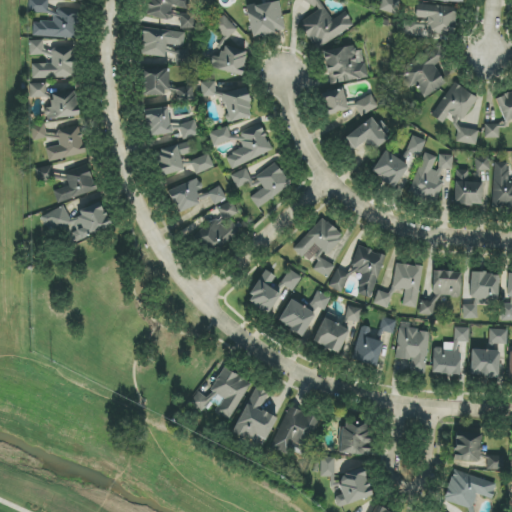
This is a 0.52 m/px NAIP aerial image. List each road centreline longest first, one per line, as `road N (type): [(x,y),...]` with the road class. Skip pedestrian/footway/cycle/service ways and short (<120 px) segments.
road 1 (residential): [(112,0),(115,145),(154,244),(196,301),(253,352),(363,401),(511,414)]
road 2 (residential): [(511,242),(398,232),(335,189)]
road 3 (residential): [(432,412),(426,475),(401,490),(387,474),(394,409)]
road 4 (residential): [(196,301),(335,189)]
road 5 (residential): [(335,189),(284,79)]
